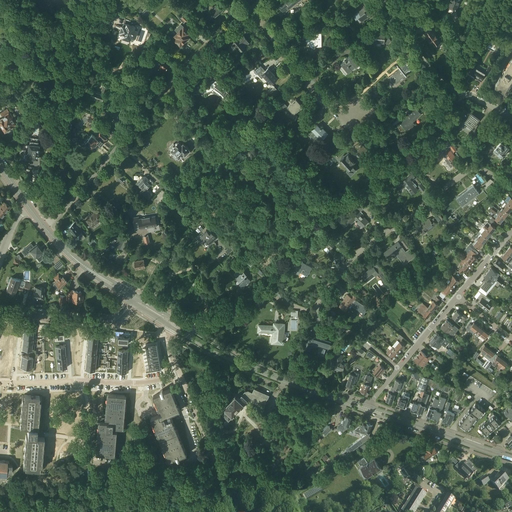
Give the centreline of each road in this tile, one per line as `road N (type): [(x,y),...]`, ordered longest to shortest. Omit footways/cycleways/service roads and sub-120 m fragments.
road 1 (residential): [(397,368),(355,333),(319,321),(317,305),(356,254),(466,171),(483,170),(511,189)]
road 2 (residential): [(59,211),(182,69),(252,7)]
road 3 (residential): [(411,155),(374,116),(334,110),(295,71),(252,7)]
road 4 (residential): [(59,211),(76,94),(125,0)]
road 5 (secondary): [(172,328),(250,370),(367,412)]
road 6 (secondary): [(369,407),(251,365),(177,321)]
road 7 (residential): [(170,377),(184,410),(188,462),(98,463)]
road 8 (secondary): [(367,412),(511,461)]
road 9 (secondary): [(511,457),(369,407)]
road 10 (residential): [(230,511),(180,373)]
road 11 (tertiary): [(131,302),(113,321),(0,313)]
